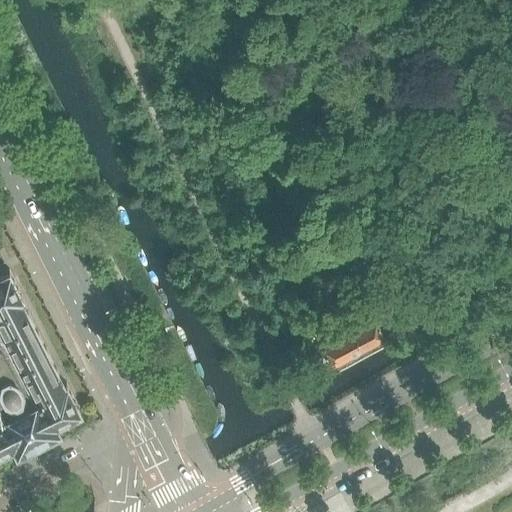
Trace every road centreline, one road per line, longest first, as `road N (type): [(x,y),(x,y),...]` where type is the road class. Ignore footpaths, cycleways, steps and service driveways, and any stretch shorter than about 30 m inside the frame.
road 1 (tertiary): [(511,337),(242,485),(210,511)]
road 2 (residential): [(143,429),(0,135)]
road 3 (tertiary): [(265,511),(511,371)]
road 4 (residential): [(143,429),(0,506)]
